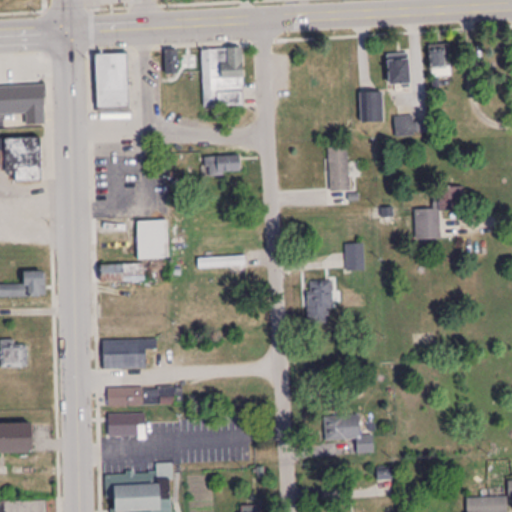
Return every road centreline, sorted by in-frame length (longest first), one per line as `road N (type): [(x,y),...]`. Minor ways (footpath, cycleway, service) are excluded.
road 1 (primary): [(0,36),(511,4)]
road 2 (residential): [(282,511),(260,21)]
road 3 (secondary): [(80,511),(68,33)]
